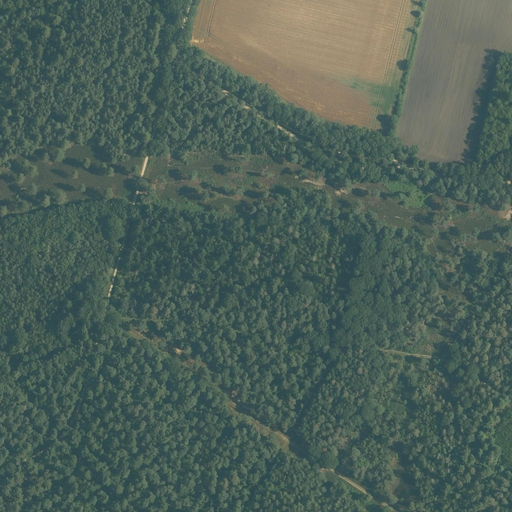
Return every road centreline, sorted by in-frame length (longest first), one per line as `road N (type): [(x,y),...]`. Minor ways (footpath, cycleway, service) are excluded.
road 1 (track): [(511,180),(331,156),(188,76),(173,59)]
road 2 (track): [(106,322),(395,511)]
road 3 (track): [(245,511),(345,344)]
road 4 (track): [(0,470),(59,439),(79,404),(101,320)]
road 5 (track): [(133,206),(173,59)]
road 6 (track): [(0,217),(99,202),(133,206)]
road 7 (track): [(511,244),(446,361)]
